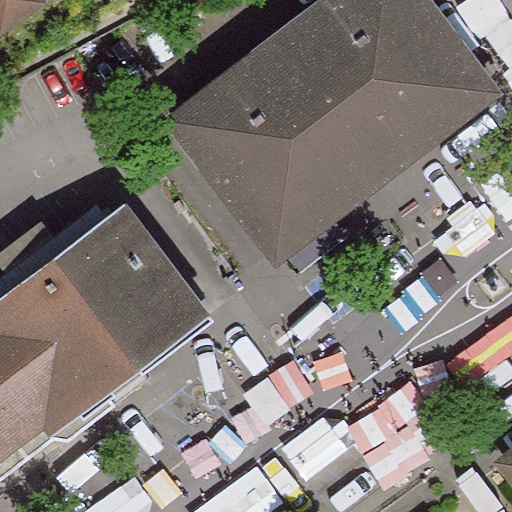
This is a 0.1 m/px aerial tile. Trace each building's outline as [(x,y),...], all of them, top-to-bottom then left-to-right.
[(0,0),(0,22),(31,0),(0,0)] [(482,89),(483,87),(420,0),(334,0),(180,113),(275,246),(482,89)] [(0,300),(5,308),(115,224),(102,206),(99,206),(0,280),(0,300)] [(82,411),(109,391),(101,378),(186,313),(118,222),(115,224),(5,308),(0,300),(0,474),(1,473),(47,439),(82,411)] [(101,378),(109,391),(195,326),(186,313),(101,378)]
